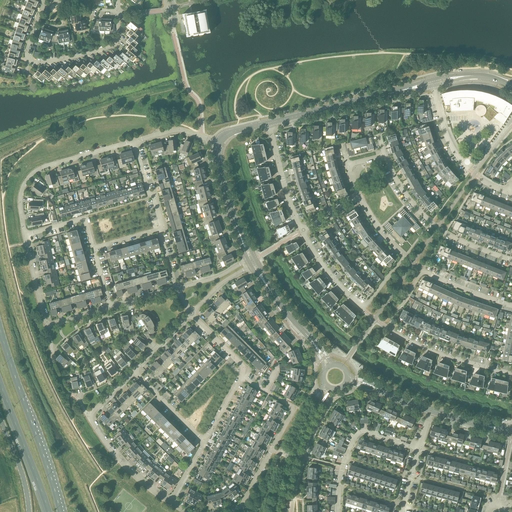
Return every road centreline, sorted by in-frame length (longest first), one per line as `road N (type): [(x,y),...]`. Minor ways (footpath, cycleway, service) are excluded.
road 1 (primary): [(60,511),(0,319)]
road 2 (residential): [(225,511),(242,501),(293,408),(240,376)]
road 3 (residential): [(133,371),(88,416),(120,462),(170,503)]
road 4 (residential): [(119,12),(113,45),(37,62),(26,50),(45,0)]
road 5 (residential): [(134,141),(29,174),(19,193),(24,235)]
road 6 (residential): [(269,122),(432,81)]
road 7 (residential): [(24,235),(47,326),(110,308)]
road 8 (residential): [(338,511),(342,468),(358,434),(419,448)]
road 9 (residential): [(362,309),(403,254),(358,196)]
road 10 (tertiary): [(324,383),(286,455),(272,511)]
road 11 (primary): [(0,382),(47,511)]
road 12 (tertiary): [(283,511),(295,458),(329,388)]
road 13 (residential): [(511,373),(455,359),(389,327)]
road 14 (residential): [(250,259),(217,144)]
